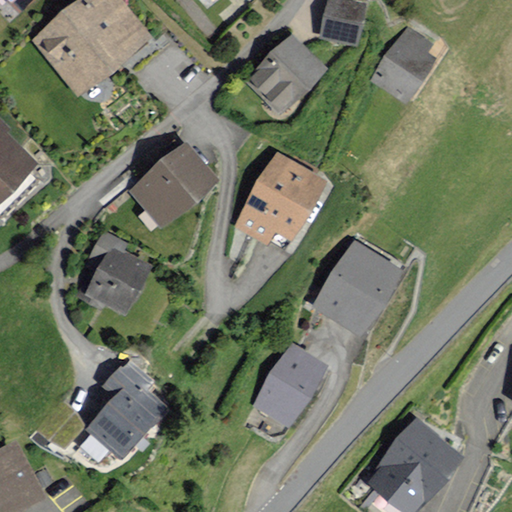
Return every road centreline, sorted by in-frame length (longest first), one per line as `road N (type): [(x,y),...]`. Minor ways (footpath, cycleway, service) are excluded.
road 1 (residential): [(0,265),(254,48),(294,0)]
road 2 (unclassified): [(277,511),(511,256)]
